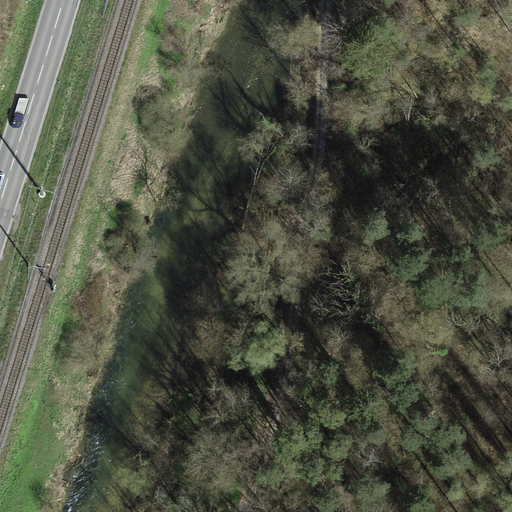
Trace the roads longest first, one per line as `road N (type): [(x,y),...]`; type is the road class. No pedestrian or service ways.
road 1 (track): [(294,295),(327,0)]
road 2 (track): [(244,511),(267,454),(294,295)]
road 3 (primary): [(0,203),(62,0)]
